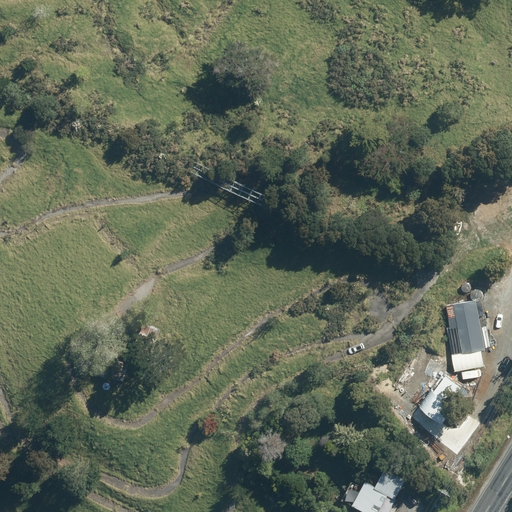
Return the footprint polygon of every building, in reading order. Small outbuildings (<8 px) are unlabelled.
[(468,208),(462,214),(467,220),(476,211),(472,207),(470,209),(468,208)] [(484,349),(475,300),(445,306),(449,327),(457,326),(462,354),(484,349)] [(143,322),(133,343),(149,350),(158,329),(143,322)] [(103,348),(93,373),(110,380),(110,378),(122,382),(131,358),(103,348)] [(432,391),(430,389),(418,408),(443,424),(455,406),(451,403),(461,388),(443,375),(432,391)] [(421,378),(409,393),(415,398),(427,383),(421,378)] [(330,433),(325,440),(334,446),(339,440),(330,433)] [(393,511),(396,507),(392,505),(404,483),(403,482),(404,480),(383,469),(374,486),(364,481),(351,505),(364,511),(393,511)] [(440,476),(435,485),(439,487),(444,479),(440,476)] [(428,497),(434,503),(437,499),(432,493),(428,497)]
